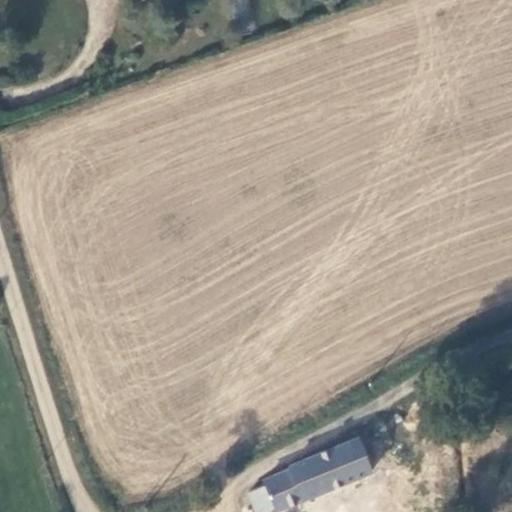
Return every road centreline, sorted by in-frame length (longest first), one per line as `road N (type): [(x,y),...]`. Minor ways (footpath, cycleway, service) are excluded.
road 1 (unclassified): [(209,511),(255,470),(491,335)]
road 2 (unclassified): [(0,247),(75,490),(90,511)]
